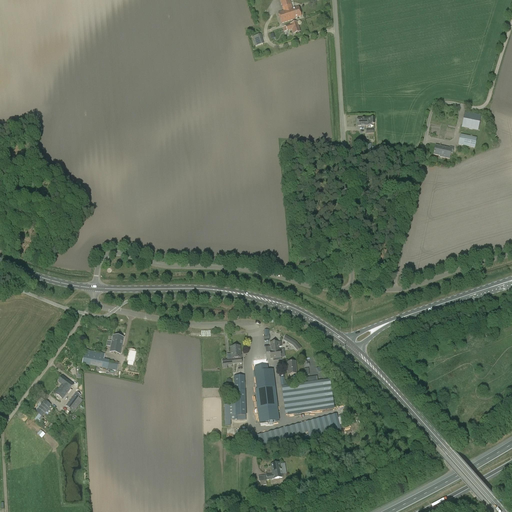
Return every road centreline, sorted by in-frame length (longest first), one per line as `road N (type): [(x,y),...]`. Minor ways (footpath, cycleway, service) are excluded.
road 1 (unclassified): [(355,290),(334,0)]
road 2 (unclassified): [(355,290),(121,253),(102,258),(94,288)]
road 3 (secondary): [(345,342),(294,310),(233,292),(94,288)]
road 4 (unclassified): [(394,290),(433,108),(478,108),(488,100)]
road 5 (tertiary): [(501,509),(355,350)]
road 6 (unclassified): [(93,304),(254,330)]
road 7 (unclassified): [(0,428),(93,304)]
road 8 (motorway): [(511,443),(388,511)]
road 9 (unclassified): [(511,253),(394,290)]
